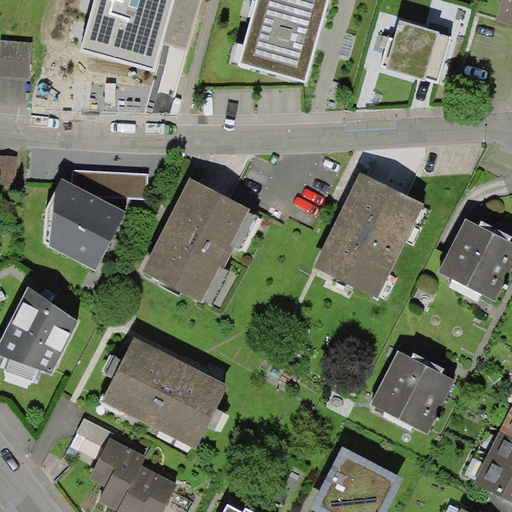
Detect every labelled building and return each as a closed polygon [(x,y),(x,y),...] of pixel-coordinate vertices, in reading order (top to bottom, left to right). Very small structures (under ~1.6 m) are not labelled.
[(135,87),(158,1),(152,0),(109,0),(90,76),(135,87)] [(327,0),(256,0),(239,62),(306,80),(318,34),(327,0)] [(511,0),(499,0),(495,17),(511,21),(511,0)] [(453,38),(399,21),(386,66),(440,84),(453,38)] [(320,269),(377,296),(423,199),(367,172),(320,269)] [(48,242),(97,270),(126,212),(59,175),(48,242)] [(149,270),(203,298),(251,208),(197,180),(149,270)] [(511,241),(464,218),(437,272),(495,300),(511,265),(511,241)] [(80,322),(28,285),(0,344),(0,354),(52,375),(80,322)] [(196,442),(225,385),(134,339),(105,396),(196,442)] [(373,403),(428,432),(455,381),(400,352),(373,403)] [(511,438),(511,412),(502,433),(511,438)] [(148,449),(86,417),(69,449),(97,463),(91,481),(105,489),(99,502),(115,510),(113,511),(165,511),(177,485),(142,464),(148,449)] [(511,468),(511,438),(502,433),(490,458),(511,468)] [(379,511),(397,478),(343,451),(316,505),(330,511),(379,511)] [(505,511),(511,511),(511,468),(490,458),(478,482),(494,490),(487,504),(505,511)]
